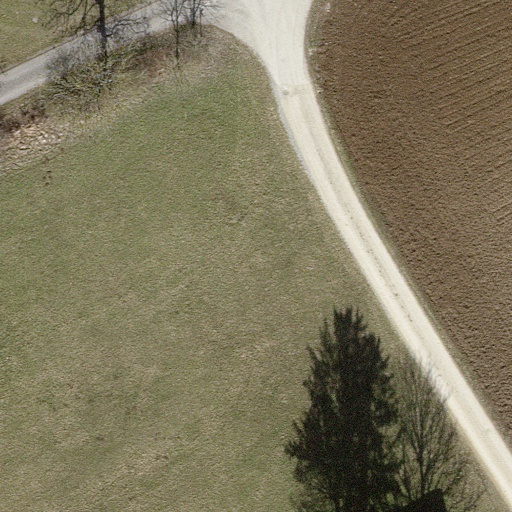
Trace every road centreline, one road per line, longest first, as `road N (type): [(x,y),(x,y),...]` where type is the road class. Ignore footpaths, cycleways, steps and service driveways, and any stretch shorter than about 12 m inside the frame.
road 1 (track): [(278,0),(306,131),(375,258),(511,470)]
road 2 (track): [(0,91),(209,0)]
